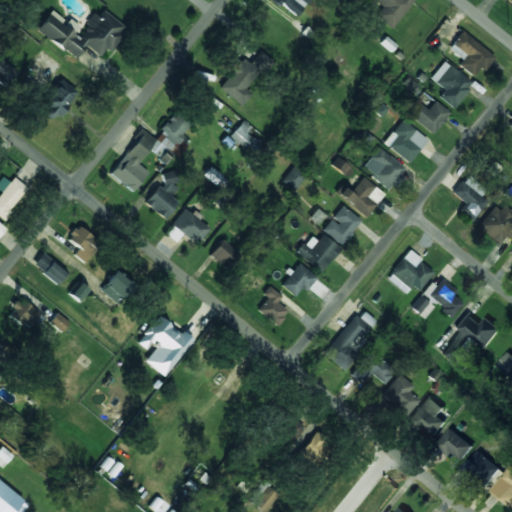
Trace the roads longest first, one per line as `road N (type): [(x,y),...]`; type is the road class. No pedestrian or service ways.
road 1 (residential): [(469,511),(0,125)]
road 2 (residential): [(288,363),(511,86)]
road 3 (residential): [(0,274),(222,0)]
road 4 (residential): [(511,292),(412,210)]
